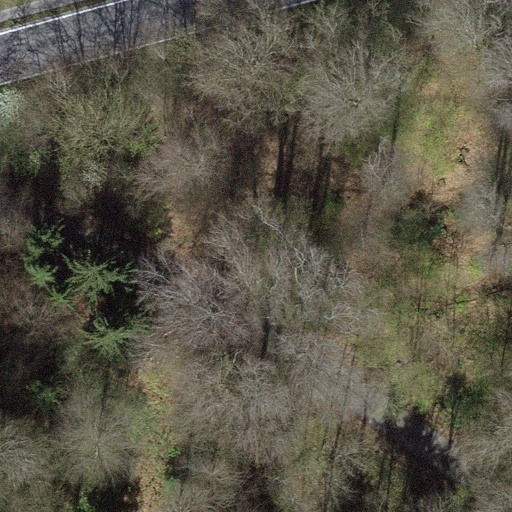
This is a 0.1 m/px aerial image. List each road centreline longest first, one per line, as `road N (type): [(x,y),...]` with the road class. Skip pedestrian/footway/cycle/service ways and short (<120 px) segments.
road 1 (unclassified): [(0,268),(426,511)]
road 2 (tertiary): [(0,57),(244,0)]
